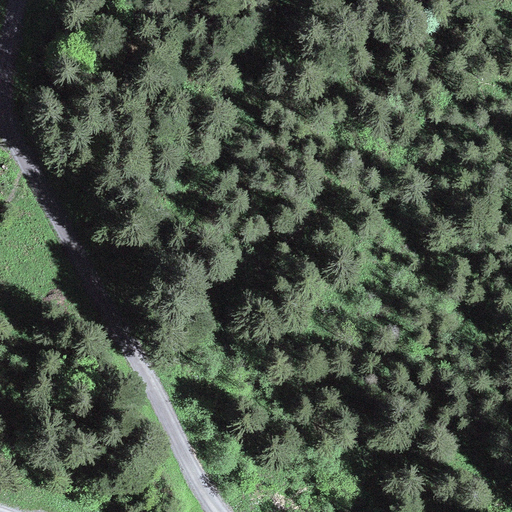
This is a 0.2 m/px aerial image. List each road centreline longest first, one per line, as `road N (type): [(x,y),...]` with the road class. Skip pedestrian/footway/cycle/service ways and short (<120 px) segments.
road 1 (track): [(217,511),(54,206)]
road 2 (track): [(54,206),(13,139),(1,85),(17,0)]
